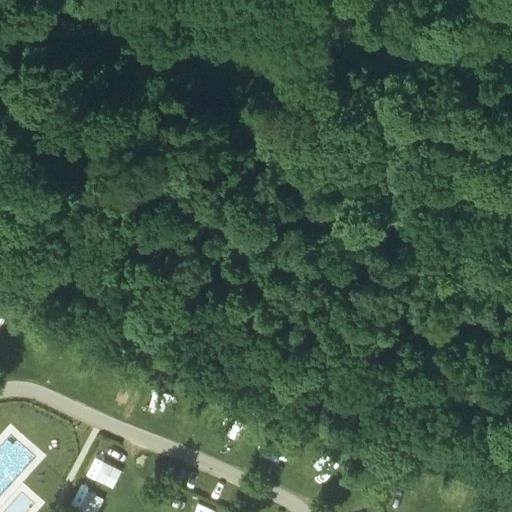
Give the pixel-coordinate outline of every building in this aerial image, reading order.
[(18,355),(35,362),(39,353),(51,357),(54,348),(25,337),(18,355)] [(112,380),(104,401),(119,406),(123,395),(135,399),(138,389),(112,380)] [(154,387),(147,405),(166,412),(173,393),(154,387)] [(192,398),(185,416),(204,423),(211,405),(192,398)] [(227,416),(224,426),(247,432),(250,422),(227,416)] [(302,459),(320,463),(324,445),(305,441),(302,459)] [(85,462),(82,477),(99,481),(103,466),(85,462)] [(355,470),(336,477),(341,494),(361,487),(355,470)] [(160,501),(182,505),(185,491),(163,487),(160,501)] [(394,487),(392,509),(416,511),(418,490),(394,487)] [(445,491),(442,511),(463,511),(465,493),(445,491)] [(95,511),(94,498),(72,499),(72,511),(95,511)] [(222,511),(224,508),(205,502),(201,511),(222,511)]
